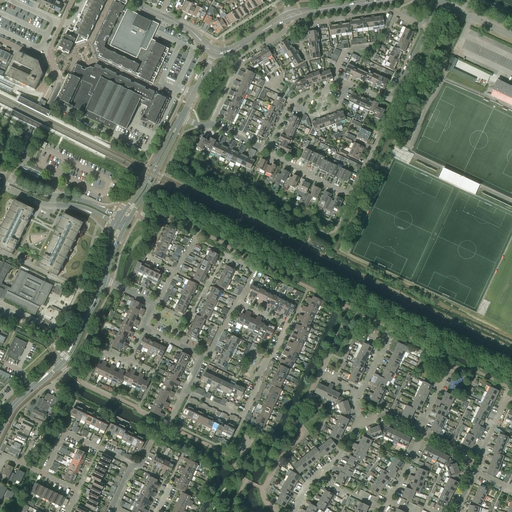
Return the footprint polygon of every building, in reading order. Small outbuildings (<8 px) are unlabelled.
[(53,0),(52,0),(49,8),(54,10),(58,2),(53,0)] [(84,40),(85,40),(87,35),(94,21),(101,4),(103,0),(87,0),(72,32),(71,31),(67,29),(62,40),(58,49),(68,54),(71,49),(72,45),(74,46),(75,43),(76,43),(80,42),(84,40)] [(101,52),(100,54),(99,56),(140,76),(139,77),(149,82),(156,67),(157,68),(164,53),(163,53),(163,52),(164,52),(165,48),(163,46),(163,45),(153,40),(152,41),(150,40),(146,50),(141,48),(152,25),(154,22),(138,14),(129,10),(127,13),(124,12),(126,7),(125,7),(126,5),(125,5),(127,0),(115,0),(114,3),(104,24),(96,40),(94,45),(96,46),(99,47),(101,52)] [(178,0),(177,2),(175,7),(181,10),(185,1),(183,0),(178,0)] [(244,3),(250,12),(250,11),(254,9),(249,0),(244,3)] [(255,0),(249,0),(254,9),(259,6),(255,0)] [(191,3),(185,1),(181,10),(186,13),(191,3)] [(63,11),(67,3),(64,2),(63,4),(58,2),(54,10),(59,12),(61,10),(63,11)] [(191,3),(186,13),(192,15),(196,6),(191,3)] [(245,15),(250,12),(244,3),(245,4),(240,7),(245,15)] [(201,8),(196,6),(192,15),(197,18),(201,8)] [(235,9),(236,10),(241,18),(245,15),(240,7),(238,8),(237,7),(235,9)] [(197,18),(203,20),(207,11),(201,8),(197,18)] [(209,9),(203,22),(208,25),(209,23),(210,23),(211,25),(216,34),(222,30),(215,19),(213,21),(211,20),(212,18),(210,17),(211,14),(213,14),(213,11),(212,11),(211,11),(212,10),(209,9)] [(236,21),(241,18),(236,10),(233,11),(233,10),(230,11),(231,13),(236,21)] [(232,24),(236,21),(231,13),(226,15),(232,24)] [(383,16),(377,17),(378,27),(384,26),(384,27),(385,27),(388,21),(389,21),(392,16),(389,14),(387,20),(385,19),(383,19),(383,16)] [(232,24),(226,15),(221,18),(227,27),(232,24)] [(216,18),(215,19),(222,30),(227,27),(221,18),(218,20),(217,19),(216,18)] [(414,32),(405,28),(403,33),(412,38),(414,32)] [(400,38),(409,42),(412,38),(403,33),(400,38)] [(398,43),(407,47),(409,42),(400,38),(398,43)] [(279,44),(282,49),(291,43),(290,42),(289,43),(287,39),(279,44)] [(291,43),(282,49),(285,54),(294,48),(293,49),(291,45),(292,45),(291,43)] [(394,47),(405,52),(407,47),(398,43),(396,48),(395,47),(394,47)] [(263,50),(263,49),(261,49),(267,59),(272,56),(267,47),(263,50)] [(402,51),(405,52),(394,47),(391,52),(400,56),(402,51)] [(2,61),(7,63),(11,55),(8,53),(10,49),(8,48),(2,61)] [(296,52),(294,48),(285,54),(286,53),(289,58),(298,52),(297,51),(296,52)] [(260,50),(261,51),(257,53),(263,62),(265,65),(269,62),(267,59),(261,49),(260,50)] [(389,57),(398,61),(400,56),(391,52),(389,51),(387,55),(389,57)] [(43,74),(38,61),(18,52),(6,77),(35,90),(38,83),(40,84),(41,82),(39,81),(43,74)] [(297,54),(299,53),(298,52),(289,58),(291,63),(300,57),(297,54)] [(254,55),(253,54),(252,55),(258,64),(263,62),(257,53),(254,55)] [(252,57),(248,59),(251,64),(253,67),(258,64),(252,55),(251,56),(252,57)] [(304,61),(303,60),(302,61),(300,57),(291,63),(294,67),(298,65),(304,61)] [(387,62),(396,66),(398,61),(389,57),(387,62)] [(449,71),(474,83),(475,79),(453,68),(457,59),(455,58),(449,71)] [(381,65),(393,71),(396,66),(387,62),(385,64),(382,63),(381,65)] [(95,65),(95,66),(86,69),(83,70),(81,69),(82,68),(82,67),(83,65),(78,63),(77,65),(75,64),(72,71),(74,71),(73,72),(77,74),(77,73),(83,76),(91,73),(96,76),(93,81),(139,103),(140,103),(147,107),(142,118),(141,118),(140,120),(146,123),(147,120),(156,125),(165,104),(168,100),(157,95),(154,94),(154,93),(134,84),(133,85),(132,84),(132,83),(99,67),(95,65)] [(353,66),(348,64),(344,73),(349,75),(353,66)] [(349,75),(354,77),(358,69),(353,66),(349,75)] [(327,82),(328,82),(324,72),(323,69),(318,71),(319,74),(322,83),(326,81),(327,82)] [(359,80),(363,71),(358,69),(354,77),(359,80)] [(255,74),(252,73),(246,70),(244,74),(243,73),(243,74),(253,79),(255,74)] [(324,72),(328,82),(329,81),(329,80),(333,79),(331,73),(329,70),(324,72)] [(310,74),(313,85),(315,84),(319,83),(319,81),(321,80),(322,83),(319,74),(318,71),(313,73),(311,74),(310,74)] [(368,73),(363,71),(359,80),(364,82),(369,71),(368,72),(368,73)] [(374,73),(369,71),(364,82),(365,80),(370,82),(374,73)] [(85,117),(86,117),(101,125),(102,125),(113,130),(115,125),(126,130),(136,108),(138,108),(140,103),(139,103),(93,81),(96,76),(91,73),(83,76),(77,73),(77,74),(76,75),(75,77),(80,80),(78,84),(82,86),(72,106),(73,106),(73,107),(84,112),(82,116),(85,117)] [(370,82),(374,84),(379,76),(374,73),(370,82)] [(250,84),(253,79),(243,74),(242,76),(243,76),(242,80),(250,84)] [(308,85),(312,84),(312,85),(313,85),(310,74),(304,76),(305,79),(308,85)] [(66,106),(67,107),(71,109),(72,109),(73,107),(73,106),(72,106),(82,86),(78,84),(80,80),(75,77),(70,75),(63,90),(58,100),(67,104),(66,106)] [(379,76),(374,84),(379,87),(384,78),(379,76)] [(302,91),(304,91),(300,80),(300,79),(299,78),(294,80),(291,81),(292,83),(290,85),(298,91),(302,90),(302,91)] [(389,80),(384,78),(379,87),(385,89),(389,80)] [(305,89),(309,88),(308,85),(305,79),(300,80),(304,91),(305,90),(305,89)] [(250,84),(242,80),(240,84),(239,83),(238,84),(248,89),(250,84)] [(511,86),(510,87),(496,81),(492,90),(493,90),(511,99),(511,86)] [(246,94),(248,89),(238,84),(238,85),(239,86),(237,90),(246,94)] [(246,94),(237,90),(235,93),(234,93),(234,94),(243,99),(246,94)] [(511,105),(511,99),(493,90),(490,96),(511,105)] [(353,93),(349,102),(354,104),(358,94),(357,94),(357,95),(353,93)] [(234,96),(232,100),(241,104),(243,99),(234,94),(233,95),(234,96)] [(358,94),(354,104),(359,106),(363,98),(359,96),(360,95),(358,94)] [(18,98),(16,102),(48,118),(50,114),(51,111),(39,106),(37,104),(19,96),(18,98)] [(283,104),(285,100),(283,99),(279,97),(276,96),(274,101),(284,106),(284,105),(283,104)] [(363,98),(359,106),(364,109),(368,99),(367,98),(367,99),(363,98)] [(368,99),(364,109),(369,111),(373,102),(369,101),(369,99),(368,99)] [(241,104),(232,100),(231,103),(229,103),(229,104),(239,109),(241,104)] [(282,107),(283,107),(284,106),(274,101),(272,106),(271,106),(280,110),(282,107)] [(384,110),(379,108),(380,106),(378,105),(379,104),(377,103),(373,101),(373,102),(369,111),(374,114),(373,116),(375,117),(375,118),(380,120),(384,110)] [(229,106),(228,109),(236,114),(239,109),(229,104),(228,105),(229,106)] [(279,110),(280,110),(271,106),(268,111),(278,115),(279,114),(278,114),(279,110)] [(44,125),(12,109),(11,112),(9,115),(27,124),(29,125),(41,131),(43,128),(44,125)] [(236,114),(228,109),(226,113),(225,113),(224,114),(234,118),(236,114)] [(266,116),(275,120),(277,116),(278,116),(278,115),(268,111),(267,113),(266,113),(265,113),(264,115),(266,116)] [(338,111),(337,112),(340,122),(345,120),(349,122),(351,119),(344,116),(342,111),(338,112),(338,111)] [(336,113),(332,115),(336,127),(341,125),(340,122),(337,112),(335,112),(336,113)] [(232,124),(234,118),(224,114),(224,115),(225,116),(223,119),(232,124)] [(290,119),(289,118),(288,120),(298,124),(300,119),(292,115),(290,119)] [(326,117),(322,118),(325,128),(330,126),(326,115),(325,116),(326,117)] [(336,127),(332,115),(328,116),(328,115),(326,115),(330,126),(331,129),(336,127)] [(274,124),(273,123),(275,120),(266,116),(264,121),(274,125),(274,124)] [(317,119),(316,119),(320,129),(325,128),(322,118),(318,120),(317,119)] [(310,134),(313,135),(315,131),(320,129),(316,119),(315,120),(315,121),(311,122),(313,127),(310,134)] [(288,121),(289,121),(287,125),(296,129),(298,124),(288,120),(288,121)] [(272,126),(273,126),(274,125),(264,121),(262,123),(260,122),(259,124),(261,125),(270,129),(272,126)] [(270,134),(268,133),(270,129),(261,125),(259,130),(269,135),(270,134)] [(284,128),(284,129),(293,134),(296,129),(287,125),(285,129),(284,128)] [(361,127),(359,133),(369,137),(372,131),(361,127)] [(282,135),(291,139),(293,134),(284,129),(283,131),(284,131),(282,135)] [(267,136),(268,136),(269,135),(259,130),(257,135),(257,136),(265,139),(267,136)] [(359,133),(356,138),(366,143),(369,137),(359,133)] [(288,144),(291,139),(282,135),(281,134),(279,140),(280,140),(279,142),(281,143),(278,149),(288,153),(290,148),(287,146),(288,144)] [(219,144),(215,142),(211,151),(210,153),(215,155),(216,153),(224,136),(221,135),(218,140),(219,141),(219,142),(219,143),(219,144)] [(224,143),(227,137),(224,136),(216,153),(215,156),(219,158),(220,157),(225,147),(221,145),(221,144),(222,144),(223,142),(224,143)] [(205,148),(211,151),(215,142),(215,141),(210,138),(210,139),(207,138),(206,140),(201,138),(197,148),(202,150),(204,146),(206,147),(205,148)] [(220,157),(225,159),(226,158),(234,140),(231,139),(228,145),(229,145),(228,147),(229,147),(229,148),(225,147),(220,157)] [(236,142),(234,140),(226,158),(231,160),(235,151),(231,149),(231,148),(232,149),(233,147),(234,147),(236,142)] [(353,144),(351,149),(361,154),(364,148),(354,143),(353,144)] [(231,160),(230,162),(234,164),(235,162),(243,145),(241,144),(238,150),(239,150),(238,152),(239,152),(238,153),(235,151),(231,160)] [(246,146),(243,145),(235,162),(240,165),(245,156),(241,154),(241,153),(242,153),(243,152),(244,152),(246,146)] [(240,165),(245,167),(253,150),(251,148),(248,154),(249,154),(248,156),(249,156),(248,157),(245,156),(240,165)] [(303,161),(305,162),(310,151),(306,149),(305,149),(301,158),(304,159),(303,161)] [(351,149),(348,155),(358,159),(361,154),(351,149)] [(256,151),(253,150),(245,167),(250,169),(252,166),(254,160),(251,159),(251,158),(252,158),(252,156),(253,157),(256,151)] [(310,151),(305,162),(307,163),(308,161),(310,162),(315,153),(310,151)] [(319,155),(315,153),(310,162),(313,164),(312,166),(314,167),(319,155)] [(318,169),(319,169),(324,157),(319,155),(314,167),(316,168),(317,166),(319,167),(318,169)] [(324,157),(319,169),(321,170),(320,172),(322,173),(328,162),(323,160),(324,158),(324,157)] [(263,174),(264,175),(268,165),(266,164),(267,162),(261,159),(258,166),(257,165),(255,168),(254,170),(258,172),(260,170),(265,172),(263,174)] [(325,172),(328,173),(332,164),(328,162),(322,173),(324,174),(325,172)] [(274,179),(276,174),(275,173),(278,167),(272,164),(271,166),(268,165),(264,175),(274,179)] [(332,164),(328,173),(330,174),(329,177),(331,178),(337,166),(332,164)] [(335,176),(337,178),(341,168),(337,166),(331,178),(333,179),(335,176)] [(338,181),(341,182),(346,171),(347,168),(343,166),(342,166),(341,168),(337,178),(339,179),(338,181)] [(480,185),(442,168),(438,178),(475,195),(479,187),(480,185)] [(278,187),(279,185),(282,186),(289,173),(283,170),(280,177),(278,176),(277,175),(273,185),(278,187)] [(346,182),(351,173),(346,171),(341,182),(343,183),(344,181),(346,182)] [(290,186),(294,189),(296,185),(300,178),(299,177),(297,176),(296,176),(293,175),(292,178),(290,177),(285,187),(288,189),(290,186)] [(305,194),(310,184),(304,182),(303,184),(300,183),(298,186),(296,192),(301,195),(302,192),(305,194)] [(304,202),(303,206),(306,207),(307,204),(309,202),(310,198),(312,199),(312,197),(316,199),(321,190),(314,187),(309,199),(306,198),(304,202)] [(332,199),(329,198),(331,194),(325,192),(321,201),(325,202),(322,207),(327,210),(331,202),(331,201),(332,199)] [(334,202),(331,201),(331,202),(327,210),(330,211),(332,212),(334,208),(339,210),(340,211),(341,207),(339,206),(342,200),(336,197),(334,202)] [(14,200),(0,229),(0,249),(12,255),(16,246),(17,244),(21,237),(20,236),(24,227),(25,228),(29,220),(28,220),(29,218),(30,219),(34,210),(14,200)] [(75,217),(72,217),(68,216),(65,216),(63,217),(61,217),(60,217),(60,218),(59,218),(60,219),(60,220),(61,221),(61,222),(59,222),(55,231),(56,231),(55,233),(54,232),(51,240),(52,240),(47,250),(46,249),(43,257),(42,259),(42,258),(37,267),(57,277),(79,231),(77,230),(78,229),(79,228),(80,227),(82,226),(83,225),(85,224),(86,223),(86,222),(86,221),(85,220),(83,220),(81,219),(78,218),(75,217)] [(167,225),(165,230),(174,234),(176,231),(178,232),(179,229),(175,227),(174,228),(167,225)] [(174,234),(165,230),(162,235),(172,239),(173,240),(174,239),(172,238),(174,234)] [(162,235),(160,240),(169,244),(172,239),(162,235)] [(169,244),(160,240),(157,245),(167,249),(169,250),(169,248),(167,248),(169,244)] [(319,250),(322,246),(313,241),(311,246),(319,250)] [(157,245),(155,249),(164,254),(166,251),(168,252),(169,250),(167,249),(157,245)] [(153,255),(155,256),(155,258),(161,261),(162,259),(164,260),(167,255),(164,254),(155,249),(153,255)] [(211,249),(207,256),(217,260),(219,255),(215,253),(216,251),(211,249)] [(202,259),(214,265),(217,260),(207,256),(206,259),(203,258),(202,259)] [(212,264),(214,265),(202,259),(200,264),(210,269),(212,264)] [(4,298),(28,310),(27,312),(28,311),(35,315),(38,308),(38,309),(39,306),(40,303),(44,304),(43,304),(47,297),(45,296),(47,292),(49,293),(52,286),(53,286),(44,282),(27,273),(20,270),(19,270),(20,270),(11,288),(1,283),(2,283),(2,282),(10,265),(10,266),(11,265),(3,262),(3,263),(0,261),(0,297),(1,296),(4,298)] [(143,274),(147,265),(142,263),(138,272),(143,274)] [(198,269),(207,274),(210,269),(200,264),(199,263),(196,268),(198,269)] [(148,277),(152,267),(147,265),(143,274),(148,277)] [(226,265),(224,271),(233,275),(235,270),(226,265)] [(152,281),(153,279),(157,270),(152,267),(148,277),(147,279),(152,281)] [(207,274),(198,269),(196,274),(205,278),(207,274)] [(161,276),(162,276),(164,273),(162,272),(157,270),(153,279),(152,281),(157,284),(158,284),(161,278),(160,277),(161,276)] [(233,275),(224,271),(221,275),(231,280),(233,275)] [(196,274),(193,279),(203,284),(205,278),(196,274)] [(221,275),(219,280),(228,285),(231,280),(221,275)] [(186,285),(195,290),(198,285),(189,280),(186,285)] [(219,280),(216,285),(226,290),(228,285),(219,280)] [(195,290),(186,285),(184,290),(193,295),(195,290)] [(252,285),(248,293),(250,294),(248,298),(250,299),(256,287),(252,285)] [(219,296),(222,291),(212,287),(210,292),(219,296)] [(261,289),(256,287),(250,299),(253,300),(254,296),(257,297),(261,289)] [(259,303),(265,291),(261,289),(257,297),(259,298),(257,302),(259,303)] [(181,295),(191,300),(193,295),(184,290),(183,291),(181,290),(180,294),(182,295),(181,295)] [(269,293),(265,291),(259,303),(261,304),(263,301),(265,302),(269,293)] [(210,292),(208,297),(217,301),(219,296),(210,292)] [(269,293),(265,302),(267,303),(265,307),(268,308),(274,295),(269,293)] [(179,300),(188,304),(191,300),(181,295),(179,300)] [(278,297),(274,295),(268,308),(270,309),(272,305),(274,306),(278,297)] [(279,295),(278,297),(274,306),(276,307),(274,311),(276,312),(282,299),(283,297),(284,297),(279,295)] [(217,301),(208,297),(205,302),(215,306),(217,301)] [(283,297),(282,299),(276,312),(278,313),(280,309),(282,310),(287,301),(285,301),(286,299),(283,297)] [(312,299),(308,297),(307,299),(319,306),(321,307),(324,302),(322,301),(313,297),(312,299)] [(131,306),(143,313),(145,310),(141,308),(142,305),(136,302),(130,299),(130,301),(131,301),(129,305),(131,306)] [(309,306),(317,310),(319,306),(307,299),(306,302),(310,303),(309,306)] [(177,305),(186,309),(188,304),(179,300),(177,305)] [(287,301),(282,310),(285,311),(283,315),(285,316),(291,303),(287,301)] [(203,307),(212,311),(215,312),(214,312),(215,310),(213,309),(215,306),(205,302),(203,307)] [(295,306),(291,303),(285,316),(287,317),(289,313),(291,314),(295,306)] [(174,310),(184,314),(186,309),(177,305),(174,310)] [(138,314),(142,316),(143,313),(131,306),(129,311),(126,309),(125,311),(137,316),(138,314)] [(302,308),(315,314),(317,310),(309,306),(307,308),(303,306),(302,308)] [(203,307),(200,311),(210,316),(213,317),(215,312),(212,311),(203,307)] [(304,314),(313,318),(315,314),(302,308),(301,310),(305,312),(304,314)] [(135,319),(136,318),(137,316),(125,311),(124,312),(127,314),(125,318),(138,324),(139,321),(135,319)] [(210,316),(200,311),(198,316),(196,315),(208,321),(210,316)] [(242,325),(243,324),(243,325),(249,312),(246,311),(244,315),(241,313),(239,318),(237,317),(234,325),(235,325),(236,324),(237,323),(242,325)] [(243,325),(248,327),(252,319),(250,317),(252,313),(249,312),(243,325)] [(298,317),(311,323),(313,318),(304,314),(303,316),(299,314),(298,317)] [(196,315),(193,320),(203,325),(205,320),(207,321),(208,321),(196,315)] [(254,330),(260,317),(257,316),(255,320),(252,319),(248,327),(247,330),(252,332),(254,330)] [(254,330),(259,332),(263,324),(260,322),(262,318),(260,317),(254,330)] [(311,328),(309,327),(311,323),(298,317),(297,319),(301,321),(300,323),(311,328)] [(133,325),(136,326),(137,327),(138,324),(125,318),(123,322),(120,320),(119,322),(131,328),(133,325)] [(191,325),(200,329),(203,325),(193,320),(191,325)] [(122,325),(120,329),(132,335),(134,333),(130,331),(131,328),(119,322),(119,324),(122,325)] [(301,326),(297,324),(296,327),(309,333),(311,328),(300,323),(302,324),(301,326)] [(262,339),(269,326),(263,324),(259,332),(258,335),(260,337),(260,338),(262,339)] [(191,325),(189,330),(198,334),(200,329),(191,325)] [(274,329),(269,326),(262,339),(265,341),(267,336),(270,338),(274,329)] [(296,327),(295,329),(299,331),(298,333),(307,337),(309,333),(296,327)] [(115,332),(114,333),(126,339),(127,336),(131,338),(132,335),(120,329),(118,333),(115,332)] [(198,338),(196,338),(198,334),(189,330),(186,335),(192,337),(191,339),(197,342),(198,340),(197,340),(198,338)] [(116,336),(114,341),(127,347),(128,344),(124,342),(126,339),(114,333),(113,335),(116,336)] [(297,335),(293,333),(292,335),(305,341),(307,337),(298,333),(297,335)] [(226,338),(237,344),(239,345),(241,341),(242,342),(243,340),(230,334),(228,338),(227,337),(226,338)] [(305,341),(292,335),(291,337),(295,339),(294,342),(303,346),(305,341)] [(15,337),(6,355),(15,360),(17,356),(20,357),(23,350),(27,343),(15,337)] [(142,347),(145,349),(149,340),(143,337),(137,350),(140,351),(142,347)] [(363,344),(361,349),(370,353),(372,347),(365,344),(366,342),(355,337),(353,340),(363,344)] [(227,341),(225,344),(234,348),(237,344),(226,338),(225,340),(227,341)] [(126,349),(127,347),(114,341),(113,340),(109,347),(111,348),(111,346),(120,351),(122,347),(126,349)] [(146,354),(148,355),(155,343),(149,340),(145,349),(148,350),(146,354)] [(397,344),(396,347),(404,352),(406,347),(398,343),(398,342),(396,341),(395,343),(397,344)] [(294,342),(293,344),(289,342),(288,344),(301,350),(303,346),(294,342)] [(155,356),(156,354),(160,345),(155,343),(148,355),(151,356),(152,354),(155,356)] [(222,347),(221,348),(232,353),(234,348),(225,344),(224,348),(222,347)] [(287,346),(291,348),(290,350),(298,354),(301,350),(288,344),(287,346)] [(158,355),(157,359),(159,360),(165,348),(160,345),(156,354),(158,355)] [(390,349),(389,349),(402,356),(404,352),(396,347),(394,351),(390,349)] [(221,354),(230,358),(232,353),(221,348),(220,350),(222,351),(221,354)] [(367,358),(370,353),(361,349),(358,354),(367,358)] [(389,351),(393,353),(392,356),(400,360),(402,356),(389,349),(389,351)] [(187,362),(190,356),(185,354),(186,352),(182,350),(180,355),(176,353),(174,356),(187,362)] [(289,352),(285,350),(284,352),(296,359),(298,354),(290,350),(289,352)] [(296,359),(284,352),(283,355),(287,357),(285,359),(294,363),(296,359)] [(217,356),(216,358),(227,363),(230,358),(221,354),(219,357),(217,356)] [(358,354),(356,358),(365,363),(367,358),(358,354)] [(187,362),(174,356),(173,358),(177,360),(176,363),(184,367),(187,362)] [(390,359),(385,357),(385,358),(398,365),(400,360),(392,356),(390,359)] [(227,369),(225,368),(227,363),(216,358),(216,359),(217,360),(216,364),(215,365),(218,367),(219,365),(224,368),(222,369),(226,371),(227,369)] [(353,364),(356,365),(364,369),(362,368),(365,363),(356,358),(353,364)] [(384,359),(389,362),(388,364),(396,369),(398,365),(385,358),(384,359)] [(285,359),(284,361),(280,359),(279,361),(292,368),(294,363),(285,359)] [(94,372),(99,374),(105,362),(103,361),(101,365),(98,364),(94,372)] [(107,363),(105,362),(99,374),(103,376),(107,368),(105,367),(107,363)] [(184,367),(176,363),(174,366),(168,363),(167,365),(169,367),(182,373),(184,367)] [(386,368),(381,366),(381,367),(394,373),(396,369),(388,364),(386,368)] [(103,376),(107,379),(114,366),(111,365),(110,369),(107,368),(103,376)] [(277,370),(286,374),(289,369),(279,365),(277,370)] [(356,365),(353,370),(362,374),(364,369),(356,365)] [(116,367),(114,366),(107,379),(112,381),(116,372),(114,371),(116,367)] [(171,374),(169,373),(179,378),(182,373),(169,367),(168,369),(172,371),(171,374)] [(380,368),(385,370),(383,374),(392,378),(394,373),(381,367),(380,368)] [(112,381),(116,383),(122,370),(120,369),(118,373),(116,372),(112,381)] [(125,376),(123,381),(127,383),(133,370),(131,369),(129,373),(127,372),(125,376)] [(124,371),(122,370),(116,383),(121,385),(123,381),(125,376),(122,375),(124,371)] [(127,383),(131,385),(136,376),(133,375),(135,371),(133,370),(127,383)] [(277,370),(275,375),(284,379),(286,374),(277,370)] [(353,370),(351,375),(359,379),(362,374),(353,370)] [(203,384),(205,385),(210,374),(205,372),(201,381),(204,382),(203,384)] [(138,377),(136,376),(131,385),(136,387),(142,374),(140,373),(138,377)] [(179,378),(169,373),(166,379),(178,385),(180,382),(176,380),(177,377),(179,378)] [(379,376),(374,373),(374,375),(389,382),(392,378),(383,374),(381,378),(378,376),(379,376)] [(142,374),(136,387),(140,389),(144,380),(142,379),(144,375),(142,374)] [(210,374),(205,385),(206,386),(207,384),(210,386),(215,377),(210,374)] [(272,379),(282,384),(284,379),(275,375),(272,379)] [(359,379),(351,375),(348,381),(357,385),(359,379)] [(373,375),(378,378),(376,381),(385,385),(387,381),(389,382),(374,375),(373,375)] [(220,379),(215,377),(210,386),(214,387),(213,389),(214,390),(220,379)] [(146,381),(144,380),(140,389),(145,391),(151,379),(148,378),(146,381)] [(178,385),(166,379),(163,384),(172,388),(173,385),(177,387),(178,385)] [(217,389),(220,390),(225,381),(220,379),(214,390),(216,390),(217,389)] [(270,385),(272,386),(272,385),(279,389),(282,384),(272,379),(270,385)] [(225,381),(220,390),(224,392),(223,394),(224,394),(229,384),(225,381)] [(369,383),(385,391),(386,390),(384,389),(385,385),(376,381),(375,384),(370,382),(369,383)] [(423,382),(420,387),(429,391),(432,386),(423,382)] [(375,391),(383,395),(385,391),(369,383),(369,384),(374,386),(374,385),(377,387),(375,391)] [(175,393),(171,391),(172,388),(163,384),(161,389),(173,395),(175,393)] [(231,393),(234,386),(229,384),(224,394),(226,395),(227,393),(230,395),(231,393)] [(231,393),(234,395),(233,396),(235,397),(240,386),(235,384),(234,386),(231,393)] [(319,384),(315,392),(320,395),(324,388),(325,385),(323,384),(322,385),(319,384)] [(330,384),(327,390),(324,388),(320,395),(325,398),(332,384),(330,384)] [(331,400),(336,390),(335,390),(334,393),(330,391),(333,385),(332,384),(325,398),(331,400)] [(272,385),(272,386),(270,390),(279,395),(282,390),(279,389),(272,385)] [(245,388),(240,386),(235,397),(236,398),(237,396),(240,397),(245,388)] [(420,387),(418,392),(427,396),(429,391),(420,387)] [(490,387),(487,393),(496,397),(499,391),(490,387)] [(173,395),(161,389),(158,395),(167,399),(168,396),(172,398),(173,395)] [(267,395),(277,400),(279,395),(270,390),(267,395)] [(335,403),(337,404),(349,400),(349,399),(347,400),(347,401),(339,397),(340,394),(337,393),(338,391),(336,390),(331,400),(335,402),(335,403)] [(372,396),(381,400),(383,395),(375,391),(373,394),(369,392),(368,394),(372,396)] [(415,397),(424,402),(427,396),(418,392),(415,397)] [(444,396),(443,395),(441,397),(452,402),(454,397),(446,393),(444,396)] [(485,397),(493,402),(496,397),(487,393),(485,397)] [(34,408),(32,413),(43,419),(46,413),(43,412),(44,410),(47,411),(49,407),(50,407),(51,406),(54,408),(59,399),(49,394),(49,396),(46,395),(44,399),(43,400),(41,399),(39,398),(34,408)] [(167,399),(158,395),(155,400),(168,406),(169,404),(165,402),(167,399)] [(267,395),(265,400),(274,405),(277,400),(267,395)] [(415,397),(413,402),(422,407),(424,402),(415,397)] [(436,401),(449,407),(452,402),(441,397),(444,399),(443,402),(436,399),(436,401)] [(485,397),(482,403),(491,407),(493,402),(485,397)] [(168,406),(155,400),(153,406),(161,410),(163,407),(167,409),(168,406)] [(274,405),(265,400),(263,405),(272,410),(274,405)] [(337,404),(339,409),(349,406),(347,402),(350,401),(349,400),(337,404)] [(449,407),(436,401),(435,402),(441,405),(439,409),(447,412),(449,407)] [(406,406),(415,410),(419,412),(422,407),(413,402),(411,407),(406,405),(406,406)] [(479,408),(488,412),(491,407),(482,403),(479,408)] [(186,417),(191,408),(186,405),(181,415),(186,417)] [(263,405),(260,410),(270,414),(272,410),(263,405)] [(70,415),(75,417),(80,408),(75,406),(70,415)] [(164,414),(160,413),(161,410),(153,406),(150,411),(163,417),(164,414)] [(349,420),(348,419),(346,419),(348,415),(350,410),(350,411),(353,410),(352,408),(350,409),(349,406),(339,409),(340,413),(339,416),(349,420)] [(406,406),(404,411),(412,415),(415,410),(406,406)] [(437,411),(436,413),(446,418),(444,417),(447,412),(439,409),(436,407),(435,410),(437,411)] [(75,417),(80,420),(85,410),(80,408),(75,417)] [(186,417),(191,419),(196,410),(191,408),(186,417)] [(479,408),(477,413),(486,417),(488,412),(479,408)] [(80,420),(85,422),(90,413),(85,410),(80,420)] [(191,419),(196,422),(201,413),(196,410),(191,419)] [(258,415),(267,419),(270,414),(260,410),(258,415)] [(412,415),(404,411),(401,416),(410,420),(412,415)] [(90,424),(95,415),(90,413),(85,422),(90,424)] [(196,422),(201,424),(205,415),(201,413),(196,422)] [(444,424),(446,418),(436,413),(435,414),(437,415),(436,419),(431,416),(430,418),(444,424)] [(486,417),(477,413),(475,418),(483,422),(486,417)] [(99,417),(95,415),(90,424),(95,427),(99,417)] [(206,426),(208,422),(210,417),(205,415),(201,424),(206,426)] [(258,415),(256,420),(265,424),(267,419),(258,415)] [(339,416),(337,421),(346,425),(349,420),(339,416)] [(95,427),(100,429),(104,420),(99,417),(95,427)] [(210,417),(208,422),(206,426),(211,429),(214,422),(215,420),(210,417)] [(428,428),(427,430),(430,431),(430,430),(439,434),(444,424),(430,418),(435,421),(431,429),(428,428)] [(475,418),(472,423),(484,429),(481,427),(483,422),(475,418)] [(24,420),(21,425),(31,430),(34,424),(24,420)] [(105,431),(109,422),(104,420),(100,429),(105,431)] [(215,420),(214,422),(211,429),(216,431),(220,422),(215,420)] [(265,424),(256,420),(253,425),(262,429),(265,424)] [(108,430),(113,433),(117,423),(112,421),(108,430)] [(335,426),(344,430),(346,425),(337,421),(335,426)] [(222,431),(225,424),(220,422),(216,431),(221,434),(222,431)] [(231,424),(226,422),(225,424),(222,431),(227,434),(229,429),(231,424)] [(113,433),(118,435),(122,426),(117,423),(113,433)] [(383,436),(385,436),(390,425),(389,425),(388,427),(388,428),(387,430),(379,426),(380,426),(379,423),(377,424),(378,427),(371,429),(370,426),(369,427),(373,439),(383,436)] [(484,429),(472,423),(472,424),(474,425),(472,430),(481,434),(484,429)] [(231,424),(229,429),(227,434),(232,436),(236,427),(231,424)] [(28,435),(31,430),(21,425),(19,431),(28,435)] [(385,436),(389,439),(393,430),(390,428),(391,426),(390,425),(385,436)] [(118,435),(122,437),(123,437),(126,430),(127,428),(122,426),(118,435)] [(335,426),(332,431),(341,436),(344,430),(335,426)] [(373,439),(369,427),(368,427),(368,430),(369,429),(369,430),(365,438),(363,437),(361,439),(360,439),(359,441),(369,446),(372,441),(373,439)] [(389,439),(393,441),(400,427),(398,427),(396,431),(393,430),(389,439)] [(393,441),(397,443),(402,434),(398,432),(400,428),(400,427),(393,441)] [(126,430),(123,437),(122,437),(121,440),(126,442),(131,433),(126,430)] [(468,433),(467,433),(479,439),(481,434),(472,430),(470,434),(468,433)] [(19,431),(16,436),(26,441),(28,435),(19,431)] [(332,431),(330,436),(339,440),(341,436),(332,431)] [(397,443),(402,445),(408,432),(407,431),(405,436),(402,434),(397,443)] [(408,432),(402,445),(406,447),(410,438),(407,437),(409,432),(408,432)] [(136,435),(131,433),(126,442),(131,444),(136,435)] [(467,433),(465,439),(473,443),(476,438),(479,439),(467,433)] [(499,434),(498,438),(493,436),(492,437),(507,442),(509,437),(499,434)] [(136,447),(140,437),(136,435),(131,444),(136,447)] [(23,446),(26,441),(16,436),(13,441),(23,446)] [(326,442),(332,450),(336,446),(333,441),(335,439),(338,441),(339,440),(330,436),(329,437),(331,437),(330,438),(326,442)] [(141,449),(146,440),(140,437),(136,447),(141,449)] [(497,440),(496,443),(505,447),(507,442),(492,437),(492,438),(497,440)] [(473,443),(465,439),(462,444),(471,448),(473,443)] [(13,441),(11,447),(20,451),(23,446),(13,441)] [(367,451),(369,446),(359,441),(361,443),(360,446),(354,443),(353,444),(367,451)] [(326,442),(321,446),(327,453),(332,450),(326,442)] [(422,455),(427,458),(434,444),(432,443),(430,448),(427,446),(422,455)] [(503,451),(505,447),(496,443),(494,447),(489,445),(489,446),(503,451)] [(364,456),(367,451),(353,444),(352,446),(358,449),(357,453),(364,456)] [(427,458),(431,460),(436,451),(432,449),(435,444),(434,444),(427,458)] [(315,447),(321,455),(323,457),(327,453),(321,446),(317,449),(315,447)] [(502,455),(503,451),(489,446),(489,447),(493,449),(492,452),(504,457),(504,456),(502,455)] [(18,457),(20,451),(11,447),(8,452),(18,457)] [(311,451),(317,459),(321,455),(315,447),(311,451)] [(431,460),(435,462),(442,448),(441,447),(439,452),(436,451),(431,460)] [(435,462),(440,464),(444,455),(441,453),(443,448),(442,448),(435,462)] [(78,449),(76,454),(85,459),(87,454),(78,449)] [(311,451),(305,455),(312,463),(317,459),(311,451)] [(362,462),(364,456),(357,453),(354,451),(353,454),(354,454),(353,457),(362,462)] [(488,455),(502,461),(504,457),(492,452),(494,453),(493,456),(488,455)] [(73,459),(82,464),(85,459),(76,454),(73,459)] [(103,454),(100,458),(110,463),(112,458),(103,454)] [(155,471),(161,458),(161,457),(155,454),(154,455),(153,457),(155,458),(152,465),(154,466),(151,472),(153,473),(155,471)] [(440,464),(444,466),(450,454),(449,454),(448,456),(444,455),(440,464)] [(448,472),(458,468),(456,465),(459,464),(458,462),(456,462),(456,463),(450,461),(451,459),(448,458),(449,457),(450,457),(451,455),(450,454),(444,466),(446,467),(448,472)] [(302,458),(308,466),(312,463),(305,455),(302,458)] [(492,459),(491,462),(500,466),(502,461),(488,455),(487,457),(492,459)] [(362,462),(353,457),(351,456),(349,460),(344,457),(344,458),(358,465),(360,461),(362,462)] [(100,458),(98,463),(107,468),(110,463),(100,458)] [(161,458),(155,471),(153,473),(156,474),(159,468),(161,469),(165,460),(161,458)] [(195,470),(198,464),(185,458),(184,461),(188,463),(186,466),(195,470)] [(302,458),(297,462),(304,470),(308,466),(302,458)] [(356,469),(358,465),(344,458),(343,459),(348,462),(346,465),(356,469)] [(395,458),(391,462),(400,468),(403,464),(395,458)] [(71,464),(80,468),(82,464),(73,459),(71,464)] [(163,475),(169,463),(165,460),(161,469),(163,470),(161,474),(163,475)] [(297,462),(293,466),(299,473),(304,470),(297,462)] [(388,467),(396,473),(400,468),(391,462),(388,467)] [(499,470),(500,466),(491,462),(490,465),(485,464),(484,465),(499,470)] [(95,468),(105,473),(107,468),(98,463),(95,468)] [(170,473),(174,465),(169,463),(163,475),(165,476),(167,472),(170,473)] [(68,469),(78,473),(80,468),(71,464),(68,469)] [(355,470),(356,469),(346,465),(345,464),(344,468),(339,465),(339,467),(352,473),(354,469),(355,470)] [(6,476),(5,478),(10,481),(13,475),(10,474),(13,468),(7,465),(3,474),(6,476)] [(497,475),(499,470),(484,465),(484,466),(489,468),(487,471),(488,471),(494,474),(497,475)] [(181,467),(180,469),(193,475),(195,470),(186,466),(185,469),(181,467)] [(350,477),(352,473),(339,467),(338,467),(343,470),(341,473),(350,477)] [(383,470),(393,478),(396,473),(388,467),(385,471),(383,470)] [(95,468),(93,473),(102,478),(105,473),(95,468)] [(417,471),(415,471),(414,473),(426,477),(428,472),(418,468),(417,471)] [(448,478),(449,478),(458,483),(455,481),(459,473),(459,474),(462,473),(461,471),(459,472),(458,468),(448,472),(449,476),(448,478)] [(66,474),(75,478),(78,473),(68,469),(66,474)] [(193,475),(180,469),(178,472),(182,474),(181,477),(190,481),(193,475)] [(13,475),(10,481),(15,483),(16,481),(20,482),(24,473),(18,470),(15,476),(13,475)] [(383,470),(379,475),(388,481),(391,476),(393,478),(383,470)] [(291,471),(288,477),(297,482),(300,477),(291,471)] [(350,477),(341,473),(340,472),(338,476),(334,474),(333,474),(347,481),(349,477),(350,478),(350,477)] [(100,483),(102,478),(93,473),(91,478),(95,480),(100,483)] [(415,477),(410,475),(409,477),(423,483),(426,477),(414,473),(416,474),(415,477)] [(66,480),(73,483),(75,478),(66,474),(63,480),(66,482),(66,480)] [(345,486),(347,481),(333,474),(333,476),(337,478),(336,481),(345,486)] [(376,480),(384,486),(388,481),(379,475),(376,480)] [(146,481),(159,487),(160,485),(156,483),(157,480),(149,476),(146,481)] [(176,477),(174,480),(187,486),(190,481),(181,477),(180,479),(176,477)] [(288,477),(285,481),(294,486),(297,482),(288,477)] [(413,485),(411,484),(421,488),(423,483),(409,477),(408,479),(415,481),(413,485)] [(446,484),(455,488),(458,483),(449,478),(446,484)] [(95,480),(93,485),(102,490),(105,485),(100,483),(95,480)] [(177,485),(176,488),(185,492),(187,486),(174,480),(173,483),(177,485)] [(376,480),(373,484),(381,490),(384,486),(376,480)] [(146,481),(144,485),(153,489),(154,487),(158,489),(159,487),(146,481)] [(282,486),(291,491),(294,486),(285,481),(282,486)] [(36,495),(40,486),(35,483),(30,493),(36,495)] [(373,492),(377,495),(381,490),(373,484),(369,489),(373,492)] [(410,486),(411,487),(410,490),(419,493),(421,488),(411,484),(410,486)] [(446,484),(444,488),(453,493),(455,488),(446,484)] [(0,486),(0,500),(1,501),(3,496),(11,500),(14,493),(7,490),(7,488),(1,485),(0,486)] [(90,490),(94,492),(100,495),(102,490),(93,485),(90,490)] [(144,485),(142,489),(155,495),(156,493),(152,491),(153,489),(144,485)] [(41,498),(45,488),(40,486),(36,495),(41,498)] [(282,486),(279,491),(288,496),(291,491),(282,486)] [(489,490),(480,486),(477,491),(486,496),(489,490)] [(46,500),(50,490),(45,488),(41,498),(46,500)] [(334,496),(325,490),(326,490),(324,488),(322,490),(325,492),(323,495),(332,500),(334,496)] [(404,491),(399,490),(399,491),(413,496),(415,492),(419,494),(419,493),(410,490),(405,488),(404,491)] [(441,494),(450,498),(453,493),(444,488),(442,492),(441,494)] [(139,493),(140,494),(149,498),(150,496),(154,498),(155,495),(142,489),(141,489),(139,493)] [(55,493),(52,491),(50,490),(46,500),(50,502),(55,493)] [(100,495),(94,492),(90,490),(88,495),(90,496),(97,500),(100,495)] [(281,493),(279,497),(287,502),(290,497),(288,496),(279,491),(279,492),(281,493)] [(403,494),(402,497),(411,501),(413,496),(399,491),(399,492),(403,494)] [(475,496),(484,501),(486,496),(477,491),(475,496)] [(55,505),(60,495),(55,493),(50,502),(55,505)] [(191,497),(184,494),(182,493),(179,498),(192,504),(193,502),(189,500),(191,497)] [(140,494),(138,498),(151,504),(152,502),(148,500),(149,498),(140,494)] [(441,494),(439,499),(448,503),(450,498),(441,494)] [(66,499),(65,497),(60,495),(55,505),(60,507),(61,507),(62,507),(63,504),(66,506),(68,500),(66,499)] [(321,498),(316,495),(316,496),(329,504),(332,500),(323,495),(321,498)] [(90,496),(88,501),(97,506),(100,501),(97,500),(90,496)] [(315,497),(320,500),(318,503),(327,508),(329,504),(316,496),(315,497)] [(472,502),(481,506),(484,501),(475,496),(472,502)] [(134,501),(145,506),(146,504),(150,506),(151,504),(138,498),(136,497),(134,501)] [(279,497),(275,502),(284,508),(287,502),(279,497)] [(192,504),(179,498),(176,504),(185,508),(187,505),(191,507),(192,504)] [(436,504),(445,509),(448,503),(439,499),(436,504)] [(85,506),(95,511),(97,506),(88,501),(85,506)] [(134,507),(136,508),(145,511),(146,511),(148,511),(144,509),(145,506),(134,501),(132,506),(134,507)] [(366,511),(368,506),(360,502),(357,508),(366,511)] [(470,503),(469,505),(468,511),(472,511),(477,511),(479,506),(470,502),(470,503)] [(324,511),(327,508),(318,503),(315,507),(321,511),(323,511),(324,511)]
